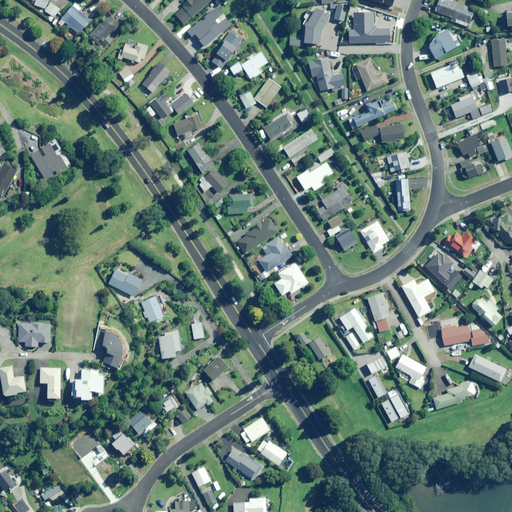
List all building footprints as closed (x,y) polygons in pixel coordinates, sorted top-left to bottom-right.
[(60,9),(48,1),(48,0),(33,0),(36,1),(34,4),(45,9),(44,10),(51,15),(48,19),(51,21),(60,9)] [(184,24),(211,1),(210,0),(187,0),(183,4),(185,6),(175,14),(184,24)] [(219,12),(226,4),(222,0),(217,0),(212,5),(219,12)] [(452,1),(452,0),(440,0),(436,11),(456,19),(455,22),(468,27),(474,10),(452,1)] [(70,26),(79,33),(90,20),(85,16),(90,10),(84,5),(81,8),(75,3),(58,23),(61,26),(63,24),(68,28),(70,26)] [(315,9),(313,12),(308,9),(303,17),(308,20),(306,24),(304,43),(320,44),(321,30),(329,17),(315,9)] [(110,34),(119,24),(109,15),(90,36),(104,48),(114,38),(110,34)] [(373,23),(374,21),(364,15),(356,29),(378,41),(385,29),(373,23)] [(213,19),(191,30),(200,47),(210,42),(208,37),(216,33),(214,31),(218,29),(213,19)] [(347,36),(355,31),(352,26),(344,32),(347,36)] [(428,46),(435,59),(462,43),(457,33),(453,35),(449,28),(435,35),(428,46)] [(238,46),(242,39),(230,30),(214,52),(217,54),(212,62),(221,68),(236,47),(239,49),(240,47),(238,46)] [(511,49),(511,46),(511,43),(511,38),(492,39),(494,66),(507,65),(506,50),(511,49)] [(122,57),(127,59),(126,61),(135,63),(135,61),(140,63),(141,58),(144,59),(148,46),(137,43),(135,50),(129,48),(130,45),(125,44),(124,46),(121,46),(117,59),(122,60),(122,57)] [(260,67),(268,62),(260,51),(253,56),(252,55),(246,59),(247,61),(240,65),(238,62),(229,68),(235,76),(244,69),(251,79),(263,71),(260,67)] [(342,73),(332,76),(328,57),(308,62),(312,77),(316,76),(320,91),(332,88),(333,91),(339,90),(338,87),(345,85),(342,73)] [(385,73),(377,76),(370,58),(356,64),(367,91),(389,82),(385,73)] [(437,88),(463,77),(456,60),(449,63),(450,65),(431,73),(437,88)] [(164,78),(170,71),(159,62),(142,84),(153,92),(161,82),(163,84),(166,80),(164,78)] [(485,77),(491,75),(488,66),(481,68),(485,77)] [(129,88),(137,81),(127,67),(119,73),(129,88)] [(471,85),(480,81),(476,71),(467,75),(471,85)] [(254,99),(250,92),(240,97),(246,108),(257,102),(265,108),(281,87),(269,78),(254,99)] [(470,112),(473,119),(492,111),(489,104),(477,108),(474,100),(479,98),(476,91),(459,98),(460,101),(451,105),(456,118),(470,112)] [(178,114),(194,103),(186,92),(170,104),(178,114)] [(166,101),(162,95),(143,109),(150,118),(157,112),(160,117),(154,122),(159,128),(165,123),(162,119),(172,112),(165,102),(166,101)] [(393,103),(379,109),(376,101),(363,106),(366,113),(349,119),(353,129),(368,123),(367,122),(396,110),(393,103)] [(302,123),(311,117),(305,109),(297,114),(302,123)] [(192,131),(202,127),(198,115),(192,117),(190,112),(184,115),(185,119),(174,124),(178,136),(185,133),(187,138),(194,135),(192,131)] [(268,122),(256,129),(262,140),(266,137),(264,135),(267,133),(272,140),(293,127),(290,122),(293,120),(288,113),(270,125),(268,122)] [(482,130),(495,125),(493,119),(480,124),(482,130)] [(403,132),(406,132),(404,123),(378,129),(377,125),(361,129),(363,140),(380,135),(382,144),(404,138),(403,132)] [(289,157),(318,139),(311,129),(283,147),(289,157)] [(505,161),(511,157),(511,153),(503,130),(494,133),(497,139),(490,142),(498,161),(504,159),(505,161)] [(462,155),(467,153),(469,157),(477,153),(478,155),(485,151),(475,134),(456,143),(462,155)] [(178,151),(187,146),(184,140),(175,146),(178,151)] [(207,154),(206,155),(199,143),(188,151),(202,173),(215,165),(207,154)] [(50,144),(31,156),(46,180),(67,167),(60,155),(58,156),(50,144)] [(321,162),(334,154),(331,148),(317,157),(321,162)] [(373,179),(374,179),(382,177),(391,174),(390,172),(410,167),(406,151),(386,157),(389,170),(371,175),(373,179)] [(295,165),(306,157),(303,152),(291,160),(295,165)] [(459,163),(466,179),(485,172),(481,161),(472,165),(470,159),(459,163)] [(323,179),(333,173),(326,162),(309,173),(307,170),(297,177),(305,190),(311,186),(314,190),(326,182),(323,179)] [(0,196),(3,198),(17,170),(4,163),(0,170),(0,196)] [(219,192),(228,184),(214,168),(206,175),(205,174),(199,180),(202,183),(200,184),(206,191),(212,186),(219,192)] [(408,179),(404,179),(403,175),(397,176),(398,179),(395,179),(398,211),(410,210),(408,179)] [(379,187),(384,185),(382,177),(374,179),(375,183),(377,182),(379,187)] [(325,206),(318,211),(324,220),(345,207),(349,213),(353,211),(349,204),(353,201),(345,190),(347,189),(343,182),(334,188),(335,191),(322,200),(325,206)] [(247,207),(253,207),(252,194),(229,195),(230,206),(227,206),(228,214),(247,213),(247,207)] [(495,238),(500,235),(506,244),(511,244),(511,224),(511,223),(511,221),(511,218),(509,213),(501,219),(499,217),(494,220),(491,216),(484,220),(495,238)] [(342,223),(338,216),(327,222),(330,227),(326,230),(330,237),(339,231),(340,234),(336,237),(344,250),(357,243),(349,229),(346,231),(344,227),(341,229),(339,226),(342,223)] [(245,254),(278,231),(268,217),(244,234),(246,236),(237,242),(245,254)] [(383,247),(382,245),(393,238),(390,232),(385,235),(377,221),(360,231),(373,253),(383,247)] [(464,258),(468,254),(475,256),(472,248),(473,247),(476,250),(480,244),(465,231),(460,237),(457,234),(453,238),(449,235),(443,242),(445,245),(443,247),(449,252),(451,249),(453,251),(454,250),(464,258)] [(264,246),(269,254),(259,261),(265,270),(261,273),(265,278),(294,259),(284,244),(283,245),(278,237),(264,246)] [(446,271),(453,263),(440,251),(425,266),(444,284),(451,276),(446,271)] [(291,294),(308,283),(295,262),(278,273),(281,279),(274,283),(282,295),(289,291),(291,294)] [(134,296),(142,280),(116,267),(108,284),(134,296)] [(487,288),(493,280),(480,270),(472,281),(481,288),(483,285),(487,288)] [(424,297),(434,291),(427,279),(416,285),(414,280),(401,286),(418,317),(431,311),(424,297)] [(386,318),(391,316),(383,293),(367,298),(379,332),(389,329),(386,318)] [(163,317),(160,309),(165,308),(162,303),(159,304),(156,296),(140,303),(148,323),(163,317)] [(489,300),(486,302),(481,297),(472,306),(481,315),(480,317),(484,321),(485,319),(493,327),(502,317),(496,311),(498,309),(489,300)] [(363,343),(373,336),(355,308),(345,315),(363,343)] [(194,339),(204,337),(201,318),(195,319),(196,323),(191,324),(194,339)] [(461,343),(471,341),(468,325),(459,327),(458,319),(440,322),(444,346),(450,345),(451,349),(462,347),(461,343)] [(38,342),(50,343),(50,324),(19,323),(18,342),(25,342),(25,346),(38,347),(38,342)] [(398,338),(407,334),(403,324),(399,326),(401,331),(396,333),(398,338)] [(113,333),(106,331),(99,348),(107,351),(102,365),(110,368),(110,367),(117,369),(122,353),(123,348),(122,344),(120,340),(117,336),(113,333)] [(175,351),(181,350),(178,331),(164,333),(165,336),(158,337),(161,359),(175,357),(175,351)] [(310,343),(303,333),(295,338),(301,348),(307,344),(318,360),(330,353),(319,337),(310,343)] [(353,348),(359,344),(352,333),(346,337),(353,348)] [(391,360),(400,355),(395,346),(386,351),(391,360)] [(501,382),(507,369),(474,354),(468,367),(501,382)] [(421,376),(426,367),(402,355),(395,367),(417,379),(414,385),(421,388),(426,378),(421,376)] [(215,381),(228,367),(217,356),(204,370),(215,381)] [(372,374),(387,366),(383,357),(368,365),(372,374)] [(23,376),(14,378),(12,366),(0,367),(0,375),(3,396),(17,394),(17,393),(26,391),(23,376)] [(47,398),(59,399),(61,368),(40,367),(40,383),(48,383),(47,398)] [(89,374),(90,370),(81,370),(81,380),(72,380),(71,398),(82,399),(82,400),(89,400),(90,392),(102,393),(103,375),(89,374)] [(385,394),(375,376),(368,380),(379,397),(385,394)] [(465,399),(464,397),(475,394),(472,384),(470,385),(469,382),(457,385),(458,387),(447,390),(448,394),(433,398),(436,409),(462,402),(461,400),(465,399)] [(208,387),(205,389),(202,383),(186,392),(196,409),(206,403),(207,405),(213,402),(210,396),(212,394),(208,387)] [(396,388),(394,389),(393,387),(387,390),(389,392),(387,393),(390,398),(382,403),(393,423),(410,413),(396,388)] [(179,407),(173,398),(162,405),(166,411),(170,409),(171,411),(179,407)] [(146,427),(150,431),(159,423),(151,414),(154,411),(150,406),(144,412),(142,410),(131,419),(134,423),(132,426),(139,434),(146,427)] [(192,417),(187,408),(176,415),(182,424),(192,417)] [(252,442),(270,430),(262,417),(239,432),(246,443),(251,440),(252,442)] [(131,455),(138,447),(118,429),(108,440),(123,455),(127,451),(131,455)] [(269,441),(268,444),(263,441),(256,451),(279,465),(287,453),(269,441)] [(254,479),(263,466),(233,447),(224,461),(254,479)] [(198,487),(211,481),(204,467),(192,473),(198,487)] [(0,484),(5,491),(15,483),(5,470),(0,473),(0,484)] [(60,496),(65,504),(71,500),(68,495),(65,496),(59,485),(41,496),(49,511),(53,509),(49,502),(60,496)] [(209,505),(216,501),(211,490),(204,493),(209,505)] [(266,511),(265,498),(249,499),(250,502),(233,503),(233,511),(266,511)] [(170,508),(170,511),(189,511),(189,501),(175,502),(175,507),(170,508)]
